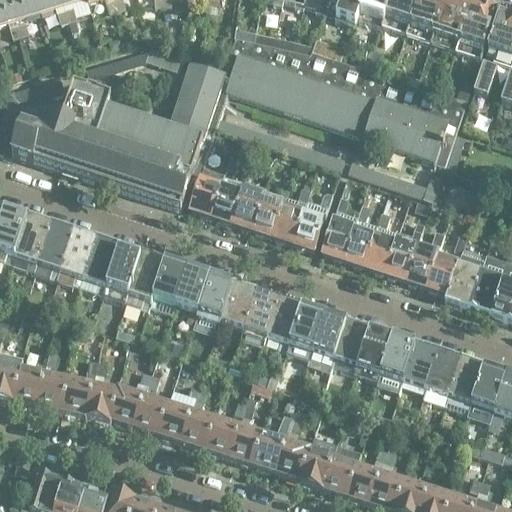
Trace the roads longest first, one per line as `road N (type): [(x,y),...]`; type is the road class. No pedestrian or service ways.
road 1 (residential): [(511,355),(0,185)]
road 2 (residential): [(285,511),(0,438)]
